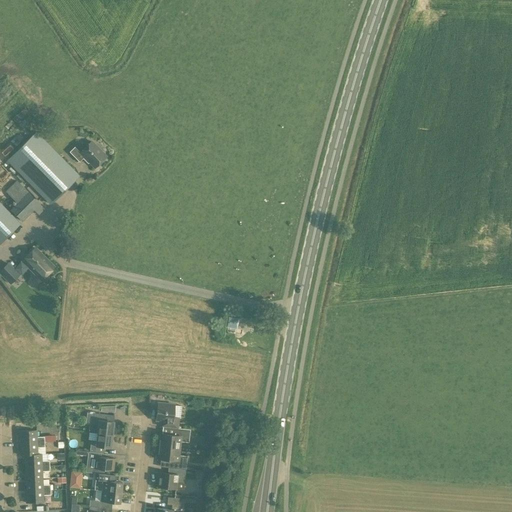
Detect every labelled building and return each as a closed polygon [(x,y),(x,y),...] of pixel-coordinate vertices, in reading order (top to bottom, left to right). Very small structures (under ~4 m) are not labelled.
[(36,131),(6,160),(49,204),(79,175),(36,131)] [(91,140),(79,152),(74,147),(69,152),(79,162),(82,158),(87,164),(88,163),(94,169),(107,156),(91,140)] [(16,180),(4,192),(16,204),(10,210),(21,222),(33,210),(38,215),(44,209),(16,180)] [(0,240),(19,222),(0,203),(0,240)] [(54,266),(35,247),(21,260),(41,280),(54,266)] [(0,269),(0,274),(10,285),(20,274),(8,262),(0,269)] [(239,318),(228,316),(227,327),(237,329),(239,318)] [(160,426),(163,427),(177,428),(178,418),(172,417),(174,404),(157,402),(155,420),(160,421),(160,426)] [(88,432),(97,433),(111,435),(111,433),(113,433),(114,432),(115,428),(114,427),(112,427),(112,421),(113,415),(86,412),(85,424),(89,424),(88,432)] [(179,448),(180,441),(188,442),(190,429),(177,428),(163,427),(162,434),(159,433),(158,446),(179,448)] [(19,430),(20,443),(44,442),(43,437),(36,437),(36,430),(19,430)] [(97,433),(96,441),(90,441),(89,451),(89,452),(93,452),(100,453),(103,453),(104,447),(109,447),(111,435),(97,433)] [(37,453),(37,447),(44,447),(44,442),(20,443),(20,455),(41,454),(41,453),(37,453)] [(178,455),(179,448),(158,446),(157,458),(169,460),(168,467),(185,469),(187,456),(178,455)] [(92,458),(93,452),(89,452),(89,451),(69,448),(68,458),(75,459),(75,454),(87,456),(87,457),(92,458)] [(41,461),(41,454),(20,455),(24,455),(25,466),(49,465),(49,460),(41,461)] [(112,470),(113,458),(95,456),(93,468),(112,470)] [(42,478),(42,471),(49,471),(49,465),(25,466),(25,478),(42,478)] [(168,467),(167,473),(158,472),(157,487),(175,488),(176,482),(184,483),(185,469),(168,467)] [(80,489),(82,472),(71,471),(69,487),(80,489)] [(94,490),(101,491),(120,493),(122,482),(112,481),(113,475),(95,473),(94,490)] [(42,485),(42,478),(25,478),(26,490),(50,489),(50,484),(42,485)] [(43,502),(43,495),(50,495),(50,489),(26,490),(26,503),(43,502)] [(101,491),(100,501),(99,501),(99,507),(111,508),(112,502),(119,503),(120,493),(101,491)] [(155,508),(154,511),(180,511),(179,510),(178,510),(179,499),(167,497),(167,504),(171,505),(171,509),(155,508)] [(197,498),(196,511),(198,511),(207,511),(209,499),(197,498)] [(71,503),(69,511),(76,511),(77,504),(71,503)]
